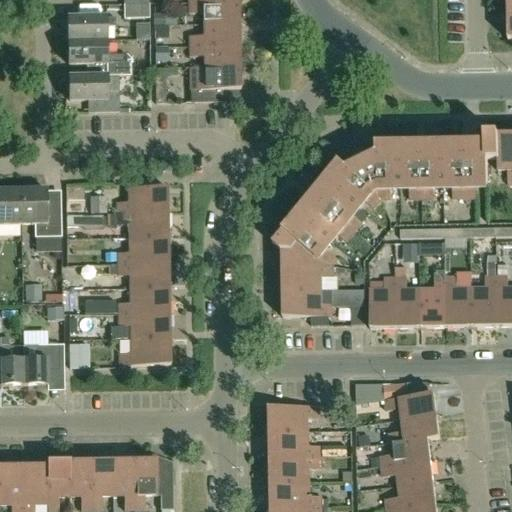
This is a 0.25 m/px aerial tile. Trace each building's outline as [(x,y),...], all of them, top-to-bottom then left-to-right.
[(239,27),(239,5),(189,6),(189,16),(203,16),(203,27),(239,27)] [(148,7),(123,7),(123,20),(148,20),(148,7)] [(67,43),(105,43),(105,29),(114,29),(113,19),(67,20),(67,43)] [(240,48),(239,27),(203,27),(204,38),(189,38),(189,49),(240,48)] [(105,43),(67,43),(68,67),(92,67),(92,79),(117,79),(117,77),(131,77),(130,59),(127,56),(105,56),(105,43)] [(240,70),(240,48),(189,49),(190,59),(204,59),(204,70),(240,70)] [(240,92),(240,70),(204,70),(190,71),(190,92),(194,92),(194,105),(224,104),(220,104),(220,92),(240,92)] [(117,79),(92,79),(68,80),(68,103),(93,103),(93,116),(118,115),(118,93),(117,79)] [(282,254),(334,266),(338,261),(323,249),(335,235),(346,244),(363,224),(352,215),(363,202),(374,211),(380,203),(391,203),(391,189),(409,189),(409,203),(434,202),(434,188),(453,188),(453,202),(477,202),(477,188),(487,188),(487,162),(498,162),(498,174),(508,174),(508,187),(511,187),(511,137),(485,138),(485,146),(353,148),(337,167),(285,233),(274,246),(282,252),(282,254)] [(116,215),(167,214),(167,189),(127,190),(127,204),(116,204),(116,215)] [(0,226),(22,226),(22,192),(0,191),(0,226)] [(46,191),(22,192),(22,226),(34,226),(34,240),(61,239),(61,215),(47,215),(46,191)] [(168,239),(167,214),(116,215),(116,216),(106,216),(106,226),(128,225),(128,240),(168,239)] [(511,230),(496,231),(496,240),(497,240),(511,239),(511,230)] [(471,231),(445,232),(445,241),(471,240),(471,231)] [(496,240),(496,231),(471,231),(471,240),(496,240)] [(420,241),(420,232),(400,233),(400,242),(420,241)] [(444,241),(445,241),(445,232),(420,232),(420,241),(444,241)] [(169,264),(168,239),(128,240),(128,253),(117,254),(117,265),(169,264)] [(283,293),(323,293),(322,279),(334,278),(334,266),(282,254),(283,293)] [(169,289),(169,264),(117,265),(117,277),(129,277),(129,290),(169,289)] [(407,269),(396,269),(396,279),(395,279),(396,331),(422,330),(421,290),(408,290),(407,269)] [(421,290),(422,330),(447,330),(446,278),(445,278),(445,272),(434,272),(435,290),(421,290)] [(446,278),(447,330),(472,329),(472,289),(457,289),(457,278),(446,278)] [(498,329),(497,278),(484,278),(484,289),(472,289),(472,329),(498,329)] [(511,328),(511,288),(509,288),(509,278),(497,278),(498,329),(511,328)] [(383,284),(370,285),(371,331),(396,331),(395,279),(383,279),(383,284)] [(169,289),(129,290),(129,304),(118,304),(118,315),(170,314),(169,289)] [(338,292),(323,293),(283,293),(283,319),(311,318),(329,318),(334,318),(334,307),(338,307),(338,292)] [(170,339),(170,314),(118,315),(119,327),(129,326),(130,340),(170,339)] [(329,318),(311,318),(312,327),(329,327),(329,318)] [(171,364),(170,339),(130,340),(130,355),(119,356),(119,365),(171,364)] [(24,360),(24,388),(47,387),(47,373),(59,373),(59,364),(63,364),(63,347),(24,348),(24,360)] [(24,388),(24,360),(9,360),(9,348),(0,348),(0,377),(0,388),(24,388)] [(408,386),(384,389),(386,402),(410,398),(427,396),(425,387),(409,389),(408,386)] [(401,422),(437,417),(434,395),(427,396),(410,398),(386,402),(387,411),(399,410),(401,422)] [(269,435),(309,434),(309,419),(320,419),(320,409),(269,410),(269,435)] [(437,417),(401,422),(402,432),(388,434),(390,445),(392,445),(440,439),(437,417)] [(270,460),(320,459),(320,447),(309,448),(309,434),(269,435),(270,460)] [(432,462),(430,440),(440,439),(392,445),(393,457),(380,459),(381,469),(432,462)] [(160,511),(173,511),(173,487),(156,487),(156,462),(147,462),(146,457),(134,458),(134,462),(133,462),(135,511),(145,511),(145,498),(160,498),(160,511)] [(270,485),(310,485),(310,469),(320,469),(320,459),(270,460),(270,485)] [(135,511),(133,462),(112,463),(113,498),(124,498),(123,511),(135,511)] [(432,462),(381,469),(382,477),(396,475),(397,488),(435,483),(432,462)] [(70,499),(69,463),(47,464),(47,467),(48,507),(47,511),(59,511),(59,499),(70,499)] [(69,463),(70,499),(80,499),(80,511),(91,511),(90,463),(69,463)] [(102,511),(102,499),(113,498),(112,463),(90,463),(91,511),(102,511)] [(44,467),(22,468),(23,511),(33,511),(34,507),(48,507),(47,467),(44,467)] [(10,511),(23,511),(22,468),(0,468),(0,507),(11,507),(10,511)] [(435,483),(397,488),(399,498),(385,500),(387,511),(438,505),(435,483)] [(270,510),(321,510),(321,498),(310,498),(310,485),(270,485),(270,510)]
